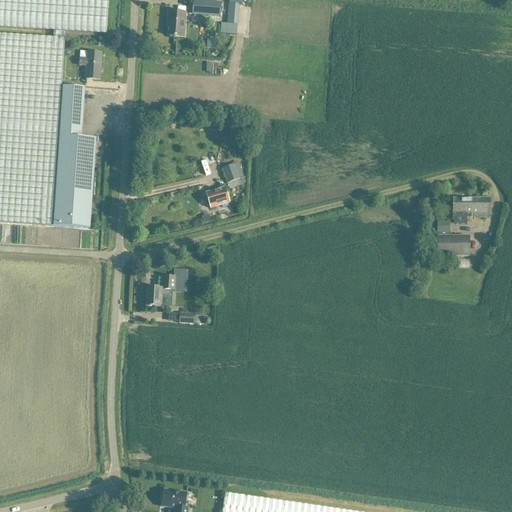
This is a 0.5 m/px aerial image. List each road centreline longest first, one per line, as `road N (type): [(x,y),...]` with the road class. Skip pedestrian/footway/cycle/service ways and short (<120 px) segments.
road 1 (unclassified): [(120,263),(438,180)]
road 2 (unclassified): [(120,263),(135,0)]
road 3 (unclassified): [(114,484),(120,263)]
